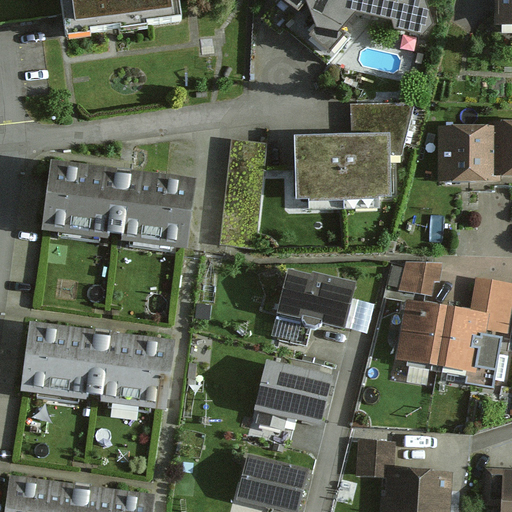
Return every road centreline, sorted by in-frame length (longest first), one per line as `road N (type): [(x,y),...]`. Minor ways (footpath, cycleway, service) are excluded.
road 1 (residential): [(315,511),(359,335)]
road 2 (residential): [(10,140),(0,276)]
